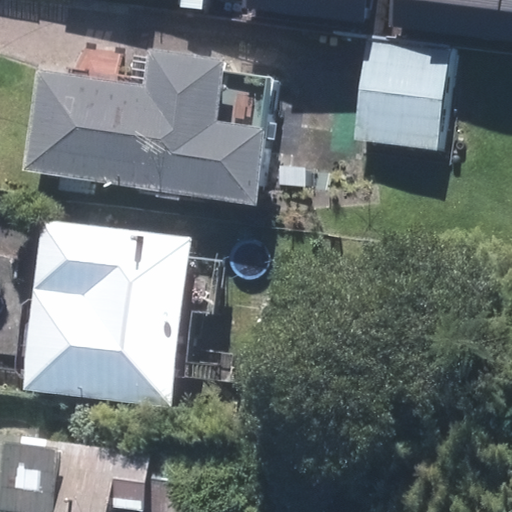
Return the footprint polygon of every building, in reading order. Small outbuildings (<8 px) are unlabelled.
[(247,0),(246,7),(366,20),(368,0),(247,0)] [(511,0),(390,0),(388,26),(511,39),(511,0)] [(452,58),(369,48),(358,147),(440,157),(452,58)] [(41,79),(25,180),(263,217),(275,141),(222,132),(232,72),(155,60),(149,96),(41,79)] [(177,418),(197,248),(46,231),(26,401),(177,418)] [(0,511),(195,511),(199,490),(151,483),(153,464),(0,441),(0,511)]
